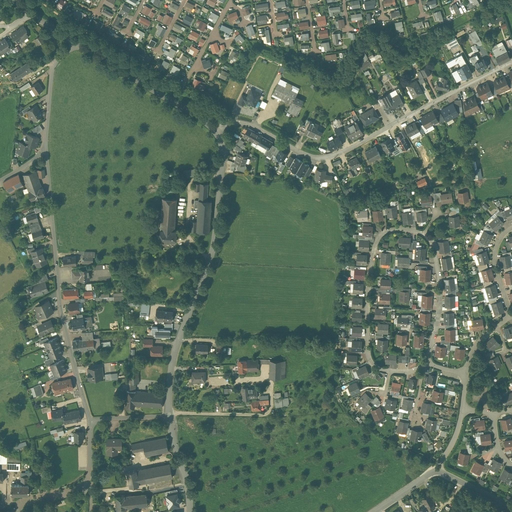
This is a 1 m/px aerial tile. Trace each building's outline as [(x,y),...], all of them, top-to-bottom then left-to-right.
[(68,4),(62,0),(60,0),(57,5),(63,10),(68,4)] [(360,7),(358,0),(356,0),(350,1),(352,9),(360,7)] [(364,8),(375,7),(374,0),(373,0),(363,1),(364,8)] [(436,7),(434,0),(432,0),(427,1),(428,9),(436,7)] [(188,1),(185,8),(192,12),(195,5),(188,1)] [(179,6),(172,2),(169,8),(175,12),(179,6)] [(255,5),(256,11),(268,9),(267,3),(255,5)] [(460,12),(455,3),(451,4),(456,14),(460,12)] [(124,4),(120,11),(128,16),(132,9),(124,4)] [(152,7),(146,4),(141,12),(148,15),(152,7)] [(252,13),(249,5),(241,9),(244,16),(252,13)] [(113,14),(103,9),(101,13),(111,18),(113,14)] [(306,16),(305,9),(297,10),(299,18),(306,16)] [(85,13),(77,10),(75,16),(82,19),(85,13)] [(443,19),(439,10),(433,13),(436,21),(443,19)] [(219,16),(212,12),(210,17),(213,19),(212,21),(215,23),(219,16)] [(229,20),(238,17),(235,12),(227,15),(229,20)] [(276,14),(277,20),(288,18),(287,12),(276,14)] [(166,14),(162,21),(169,25),(173,17),(166,14)] [(194,18),(187,15),(183,21),(190,25),(194,18)] [(256,17),(257,25),(266,23),(265,15),(256,17)] [(122,18),(117,16),(112,25),(120,29),(122,26),(119,24),(122,18)] [(151,21),(140,16),(138,20),(149,26),(151,21)] [(325,16),(317,17),(318,26),(326,24),(325,16)] [(103,24),(95,20),(91,28),(99,32),(103,24)] [(208,23),(202,20),(198,28),(204,31),(208,23)] [(424,28),(422,20),(412,23),(414,30),(424,28)] [(298,23),(300,30),(308,28),(307,21),(298,23)] [(403,30),(401,21),(395,22),(397,32),(403,30)] [(185,28),(176,23),(173,28),(182,33),(185,28)] [(255,34),(250,24),(245,26),(249,37),(255,34)] [(159,25),(155,32),(163,36),(166,29),(159,25)] [(222,25),(220,29),(226,31),(225,37),(229,38),(232,27),(222,25)] [(27,31),(24,26),(17,30),(23,40),(27,37),(25,35),(27,34),(25,32),(27,31)] [(145,32),(138,29),(135,36),(141,39),(145,32)] [(17,30),(11,35),(14,39),(15,39),(16,41),(18,40),(19,42),(23,40),(17,30)] [(200,34),(193,30),(189,37),(196,41),(200,34)] [(319,32),(320,38),(328,37),(327,30),(319,32)] [(475,30),(473,32),(469,34),(473,42),(480,39),(479,38),(475,30)] [(121,37),(115,33),(110,41),(117,44),(121,37)] [(340,38),(339,33),(332,34),(333,44),(338,43),(337,39),(340,38)] [(183,39),(172,34),(170,39),(173,41),(172,43),(177,46),(178,43),(180,44),(183,39)] [(244,40),(239,34),(234,38),(236,41),(239,39),(241,42),(244,40)] [(41,36),(35,40),(39,45),(45,41),(41,36)] [(293,45),(291,36),(283,38),(284,41),(289,41),(290,46),(293,45)] [(455,38),(446,43),(449,49),(458,44),(455,38)] [(329,50),(328,41),(320,43),(321,51),(329,50)] [(219,51),(216,42),(209,44),(212,54),(219,51)] [(137,48),(130,43),(126,50),(133,54),(137,48)] [(503,44),(498,47),(502,54),(507,52),(503,44)] [(199,50),(192,46),(189,52),(196,56),(199,50)] [(502,54),(498,47),(492,50),(496,57),(502,54)] [(166,49),(164,53),(173,58),(177,51),(172,48),(170,51),(166,49)] [(238,54),(232,51),(228,58),(234,61),(238,54)] [(507,52),(502,54),(501,55),(505,61),(510,59),(508,53),(507,52)] [(137,56),(147,63),(150,58),(145,55),(144,56),(139,53),(137,56)] [(374,55),(373,54),(369,56),(371,61),(381,56),(380,53),(374,55)] [(466,64),(461,54),(446,63),(449,67),(458,62),(461,67),(466,64)] [(496,57),(499,64),(505,61),(501,55),(502,54),(496,57)] [(189,58),(184,55),(180,62),(185,65),(189,58)] [(359,72),(372,64),(368,58),(356,67),(359,72)] [(202,61),(204,68),(212,66),(209,59),(202,61)] [(483,59),(480,61),(479,60),(477,61),(474,62),(474,63),(479,71),(487,66),(487,67),(487,66),(483,59)] [(169,63),(164,61),(161,67),(167,69),(169,63)] [(27,62),(10,74),(15,81),(32,70),(27,62)] [(461,67),(451,72),(456,82),(472,74),(466,64),(461,67)] [(180,69),(173,65),(170,72),(176,75),(180,69)] [(427,67),(421,70),(424,77),(430,74),(427,67)] [(227,73),(221,70),(218,76),(224,79),(227,73)] [(506,79),(504,77),(503,76),(502,77),(501,78),(499,79),(504,90),(509,87),(506,79)] [(200,81),(194,78),(190,86),(196,88),(200,81)] [(280,79),(278,83),(291,89),(297,92),(298,88),(280,79)] [(499,79),(496,80),(495,80),(494,80),(493,82),(495,84),(499,92),(504,90),(499,79)] [(442,81),(437,80),(436,89),(447,91),(449,83),(447,82),(442,81)] [(422,92),(416,81),(408,85),(411,92),(414,96),(414,97),(422,92)] [(38,82),(31,86),(32,89),(36,94),(43,90),(41,86),(38,82)] [(487,83),(486,82),(485,83),(484,84),(482,85),(487,96),(492,94),(493,94),(489,87),(487,83)] [(291,89),(278,83),(273,94),(286,100),(288,96),(291,89)] [(487,96),(482,85),(479,87),(478,86),(477,87),(476,88),(478,92),(482,99),(487,96)] [(297,92),(291,89),(288,96),(293,99),(294,98),(297,92)] [(254,106),(261,94),(255,90),(253,93),(250,91),(247,97),(245,101),(254,106)] [(396,90),(389,93),(390,94),(388,95),(390,98),(398,94),(396,90)] [(271,96),(290,105),(291,104),(285,101),(286,100),(273,94),(271,96)] [(398,94),(390,98),(396,108),(403,104),(398,94)] [(245,101),(247,97),(242,95),(237,103),(243,105),(245,101)] [(474,97),(469,99),(474,111),(479,108),(477,103),(474,97)] [(303,102),(294,98),(293,99),(291,104),(290,105),(288,110),(297,114),(303,102)] [(383,102),(384,104),(388,112),(396,108),(390,98),(383,102)] [(378,99),(372,103),(375,109),(381,106),(378,99)] [(469,99),(464,101),(465,106),(464,106),(466,115),(474,111),(469,99)] [(455,107),(453,103),(441,110),(446,120),(459,114),(455,107)] [(31,109),(28,111),(34,121),(35,120),(37,121),(39,120),(39,118),(39,117),(42,115),(36,105),(31,109)] [(373,108),(360,115),(365,125),(378,117),(373,108)] [(436,117),(433,111),(427,114),(432,124),(438,121),(436,117)] [(432,124),(427,114),(421,118),(424,123),(426,127),(432,124)] [(334,120),(337,126),(342,123),(339,117),(334,120)] [(304,125),(301,131),(305,133),(310,121),(307,119),(304,125)] [(313,122),(312,122),(310,121),(305,133),(304,133),(317,140),(320,134),(317,133),(318,130),(315,129),(318,125),(313,122)] [(355,121),(345,126),(352,139),(362,133),(356,121),(355,121)] [(415,122),(405,127),(410,135),(419,130),(415,122)] [(40,124),(32,129),(35,135),(43,130),(40,124)] [(340,126),(334,129),(337,135),(338,135),(337,135),(343,132),(340,126)] [(255,132),(248,128),(243,136),(250,140),(255,132)] [(262,136),(255,132),(250,140),(257,144),(258,143),(262,136)] [(408,145),(401,133),(395,136),(400,145),(403,150),(403,149),(408,145)] [(39,138),(27,134),(24,143),(20,142),(17,152),(28,155),(31,146),(36,147),(39,138)] [(272,142),(262,136),(258,143),(267,148),(268,149),(271,144),(272,142)] [(334,138),(327,142),(331,150),(341,145),(340,143),(341,142),(338,136),(334,139),(334,138)] [(389,139),(381,143),(386,152),(394,148),(392,146),(389,139)] [(271,144),(268,149),(267,148),(264,153),(271,157),(277,148),(276,147),(276,148),(271,144)] [(375,146),(365,152),(365,151),(365,152),(367,156),(366,156),(367,158),(369,161),(380,155),(375,146)] [(287,154),(280,149),(276,156),(278,157),(281,159),(283,160),(287,154)] [(247,156),(238,153),(235,162),(238,163),(244,165),(247,156)] [(356,157),(348,162),(352,168),(354,167),(360,164),(356,157)] [(291,166),(290,168),(292,169),(292,170),(296,172),(302,161),(296,158),(295,158),(292,163),(291,166)] [(309,165),(302,161),(296,172),(300,174),(301,174),(303,175),(304,174),(306,171),(308,166),(309,165)] [(473,169),(474,179),(482,178),(481,168),(473,169)] [(325,170),(316,169),(315,180),(326,181),(326,180),(326,175),(326,174),(325,174),(325,170)] [(36,170),(23,175),(29,192),(42,187),(38,177),(36,170)] [(19,174),(10,178),(15,188),(23,185),(19,174)] [(425,178),(417,182),(419,186),(427,182),(425,178)] [(204,183),(203,183),(200,183),(199,190),(198,200),(207,200),(208,184),(204,183)] [(42,187),(29,192),(28,192),(29,192),(30,196),(31,199),(31,200),(32,200),(44,195),(45,195),(44,191),(43,191),(42,188),(42,187)] [(466,191),(458,193),(459,202),(468,201),(466,191)] [(441,195),(440,195),(441,201),(442,203),(452,201),(451,193),(441,195)] [(431,196),(421,197),(422,206),(426,205),(426,206),(430,205),(432,204),(431,196)] [(177,198),(162,197),(161,222),(175,223),(177,198)] [(207,200),(198,200),(198,208),(197,221),(196,231),(209,232),(212,201),(207,200)] [(395,206),(387,207),(388,217),(397,215),(396,209),(395,206)] [(381,210),(373,211),(374,220),(383,219),(382,215),(381,210)] [(449,217),(450,226),(459,225),(458,216),(456,216),(455,213),(456,213),(456,210),(449,211),(449,214),(450,217),(449,217)] [(362,211),(357,211),(358,220),(367,219),(367,217),(367,211),(362,211)] [(403,213),(402,213),(404,223),(412,222),(411,212),(410,212),(410,211),(409,211),(409,212),(403,213)] [(417,213),(418,220),(418,221),(426,220),(425,211),(417,213)] [(35,212),(26,216),(30,228),(40,224),(35,212)] [(499,217),(498,216),(497,216),(494,220),(499,226),(503,222),(502,221),(499,217)] [(499,226),(494,220),(490,223),(490,224),(491,225),(495,229),(496,230),(499,226)] [(175,223),(161,222),(159,239),(176,241),(177,230),(174,230),(175,223)] [(40,224),(30,228),(34,240),(44,237),(40,224)] [(488,228),(485,225),(483,230),(484,231),(491,234),(492,231),(488,228)] [(363,226),(362,234),(362,235),(365,235),(372,235),(372,227),(368,227),(363,226)] [(491,234),(484,231),(482,235),(489,239),(492,234),(491,234)] [(489,239),(482,235),(480,240),(485,243),(487,244),(489,239)] [(410,238),(399,238),(399,246),(409,247),(410,242),(410,238)] [(366,241),(359,240),(359,241),(359,249),(368,249),(369,241),(366,241)] [(47,263),(42,248),(35,250),(31,251),(31,252),(36,266),(47,263)] [(386,253),(382,252),(381,263),(389,263),(390,253),(386,253)] [(361,255),(357,255),(357,263),(366,264),(366,255),(361,255)] [(76,257),(63,258),(64,266),(76,265),(76,257)] [(409,258),(398,257),(398,259),(398,265),(398,266),(401,266),(408,266),(409,258)] [(89,269),(79,269),(79,270),(72,270),(72,279),(80,278),(80,281),(89,280),(89,269)] [(360,269),(355,269),(354,277),(364,278),(364,270),(360,269)] [(390,280),(381,280),(381,288),(380,288),(386,288),(390,288),(390,280)] [(45,281),(28,287),(32,296),(49,291),(45,281)] [(356,283),(354,283),(353,292),(357,292),(362,292),(363,284),(356,283)] [(76,289),(63,290),(64,299),(75,298),(75,296),(78,296),(78,291),(76,291),(76,289)] [(404,291),(400,291),(400,292),(400,301),(408,301),(409,292),(404,291)] [(386,294),(380,294),(380,302),(389,303),(389,294),(386,294)] [(362,298),(353,298),(352,306),(356,306),(361,307),(362,298)] [(39,306),(36,307),(40,317),(45,315),(53,312),(51,308),(48,300),(44,302),(45,303),(39,306)] [(76,303),(68,304),(70,313),(80,311),(78,303),(76,303)] [(145,308),(150,309),(151,304),(141,303),(140,315),(143,316),(145,316),(145,308)] [(164,310),(156,309),(155,319),(159,320),(160,317),(163,317),(164,310)] [(383,309),(376,309),(375,317),(384,318),(385,309),(383,309)] [(173,311),(164,310),(163,317),(160,317),(159,320),(165,320),(172,321),(173,311)] [(361,313),(353,312),(352,320),(361,321),(361,313)] [(500,312),(495,314),(496,316),(492,318),(494,321),(501,315),(500,312)] [(78,318),(72,319),(73,323),(72,324),(73,329),(85,327),(83,317),(83,318),(78,318)] [(407,318),(398,317),(397,325),(407,326),(407,324),(407,318)] [(42,324),(38,326),(41,334),(54,328),(50,320),(42,324)] [(388,324),(378,324),(378,332),(382,333),(387,333),(388,324)] [(511,328),(511,326),(503,329),(507,338),(511,336),(511,328)] [(361,327),(353,327),(352,335),(357,335),(361,336),(361,327)] [(406,334),(398,334),(397,343),(406,344),(406,334)] [(423,336),(415,335),(414,345),(422,346),(423,336)] [(493,337),(486,344),(492,350),(499,343),(493,337)] [(49,340),(45,342),(47,347),(58,343),(57,341),(58,339),(57,338),(56,338),(49,340)] [(82,339),(72,341),(74,350),(95,348),(93,338),(82,339)] [(383,339),(378,339),(378,349),(386,349),(387,340),(383,339)] [(354,341),(352,341),(351,349),(361,350),(361,342),(354,341)] [(58,343),(47,347),(49,352),(60,348),(58,343)] [(208,344),(196,344),(196,352),(208,352),(208,344)] [(162,346),(151,346),(151,355),(162,355),(162,346)] [(440,346),(437,346),(435,355),(444,356),(445,347),(440,346)] [(60,348),(49,352),(51,358),(53,357),(62,353),(63,352),(62,351),(61,350),(60,348)] [(459,349),(456,348),(456,350),(455,357),(463,358),(464,350),(459,349)] [(396,355),(386,354),(386,363),(395,363),(396,355)] [(357,356),(347,355),(347,363),(356,364),(357,356)] [(495,357),(489,360),(493,368),(500,365),(497,356),(495,357)] [(258,359),(245,360),(246,372),(259,371),(258,360),(258,359)] [(55,363),(50,364),(51,365),(53,370),(64,365),(63,363),(64,362),(63,360),(62,360),(55,363)] [(270,361),(270,364),(269,378),(281,378),(281,361),(270,361)] [(138,362),(129,362),(129,383),(139,383),(138,362)] [(64,365),(53,370),(55,375),(59,374),(66,371),(67,370),(66,368),(65,368),(64,365)] [(359,369),(357,370),(360,378),(369,374),(365,366),(359,369)] [(102,367),(88,368),(89,379),(103,378),(102,367)] [(205,372),(192,372),(192,382),(205,382),(205,372)] [(436,376),(429,374),(427,383),(427,382),(435,384),(437,375),(436,376)] [(70,378),(53,383),(56,394),(73,389),(70,378)] [(417,380),(410,378),(408,387),(416,388),(417,380)] [(356,382),(348,386),(351,394),(360,390),(356,382)] [(40,384),(33,387),(36,396),(43,394),(40,384)] [(400,386),(392,384),(390,393),(393,394),(393,393),(398,394),(399,391),(399,390),(400,386)] [(256,387),(248,388),(249,399),(257,398),(256,387)] [(443,392),(434,390),(432,399),(441,401),(443,392)] [(141,392),(127,391),(125,407),(134,408),(135,405),(139,406),(141,392)] [(163,393),(141,392),(139,406),(162,408),(163,393)] [(365,393),(358,401),(363,406),(364,407),(367,403),(371,399),(365,393)] [(275,398),(275,406),(289,405),(288,398),(275,398)] [(396,400),(387,398),(386,407),(394,409),(396,400)] [(412,400),(404,399),(402,408),(410,410),(412,400)] [(259,401),(251,401),(252,411),(261,410),(260,404),(260,401),(259,401)] [(367,403),(364,407),(363,406),(361,409),(365,412),(370,406),(367,403)] [(431,404),(423,403),(421,411),(430,413),(431,404)] [(379,407),(371,411),(375,419),(383,416),(379,407)] [(62,409),(52,411),(53,420),(63,418),(62,413),(63,413),(62,409)] [(79,410),(69,412),(72,422),(81,420),(79,410)] [(63,413),(62,413),(63,418),(65,424),(72,422),(69,412),(63,413)] [(510,418),(501,420),(504,429),(511,427),(511,424),(510,418)] [(436,420),(428,419),(426,428),(434,429),(435,423),(436,420)] [(480,421),(474,421),(475,430),(485,428),(484,420),(480,421)] [(408,423),(399,421),(397,431),(405,433),(407,427),(408,423)] [(421,431),(412,429),(411,439),(419,440),(419,439),(420,439),(420,438),(419,438),(421,431)] [(83,431),(74,432),(74,441),(83,441),(83,432),(83,431)] [(483,435),(480,436),(482,444),(491,443),(490,434),(483,435)] [(166,437),(143,442),(144,450),(146,456),(168,451),(166,437)] [(121,438),(107,438),(107,452),(116,452),(116,448),(121,448),(121,438)] [(143,442),(131,444),(133,452),(144,450),(143,442)] [(468,454),(460,452),(458,462),(466,464),(468,454)] [(501,463),(493,459),(491,463),(491,464),(491,465),(489,468),(497,471),(501,463)] [(483,465),(476,462),(472,470),(479,474),(481,470),(483,465)] [(170,463),(136,470),(139,484),(173,477),(170,463)] [(136,469),(127,471),(129,486),(139,484),(136,470),(136,469)] [(511,472),(505,469),(500,477),(508,481),(511,472)] [(21,484),(11,484),(12,494),(29,494),(29,484),(21,484)] [(170,495),(167,495),(167,499),(167,500),(167,503),(168,503),(169,507),(179,505),(178,501),(179,500),(178,497),(177,497),(176,493),(170,495)] [(146,494),(125,496),(126,508),(148,506),(146,494)] [(429,494),(422,498),(426,505),(427,506),(431,504),(434,502),(429,494)] [(125,495),(115,496),(117,510),(126,509),(126,508),(125,496),(125,495)]
